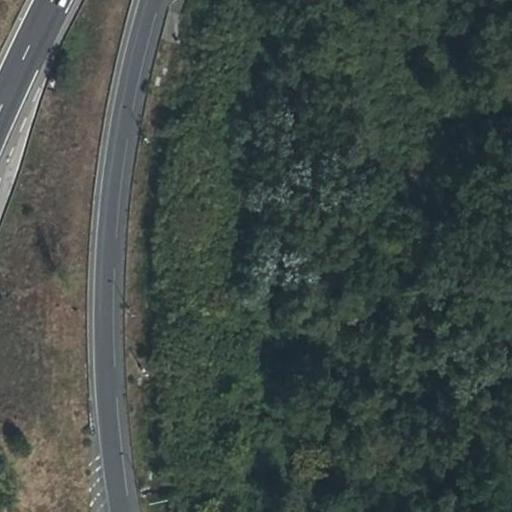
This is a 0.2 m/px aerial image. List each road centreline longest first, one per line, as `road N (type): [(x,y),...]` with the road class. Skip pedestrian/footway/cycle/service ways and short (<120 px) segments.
road 1 (motorway): [(121,511),(105,351),(108,238),(122,125),(151,0)]
road 2 (motorway): [(0,116),(55,0)]
